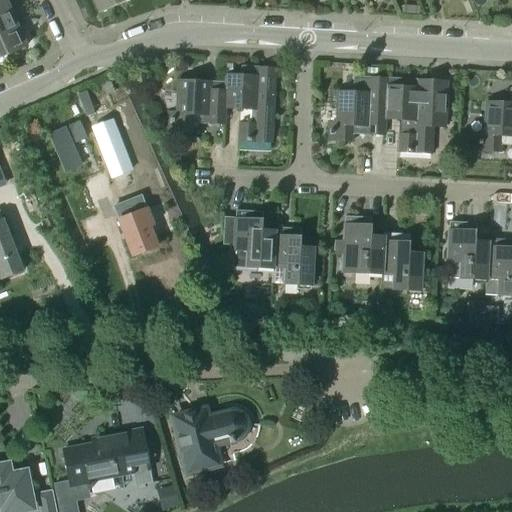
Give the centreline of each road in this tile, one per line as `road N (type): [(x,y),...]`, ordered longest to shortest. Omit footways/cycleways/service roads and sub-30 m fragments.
road 1 (residential): [(0,353),(209,347),(322,357),(348,370)]
road 2 (residential): [(0,382),(348,370)]
road 3 (tertiary): [(79,62),(175,34),(304,39)]
road 4 (residential): [(301,180),(511,195)]
road 5 (tertiary): [(304,39),(511,51)]
road 6 (residential): [(301,180),(304,39)]
